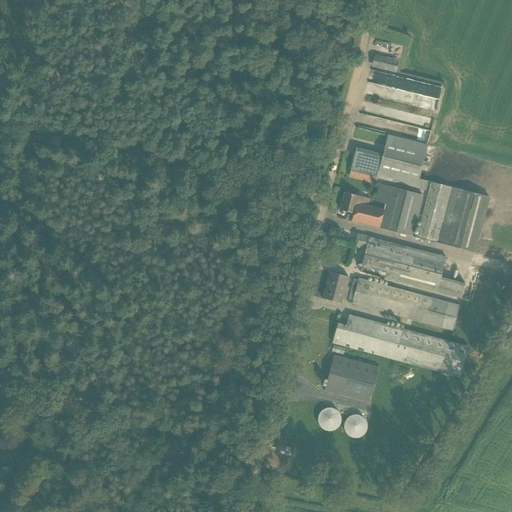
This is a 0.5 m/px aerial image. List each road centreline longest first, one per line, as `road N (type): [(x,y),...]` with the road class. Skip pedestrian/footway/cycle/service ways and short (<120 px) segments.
road 1 (track): [(0,122),(323,205)]
road 2 (unclassified): [(247,511),(323,205)]
road 3 (track): [(0,393),(261,456)]
road 4 (track): [(374,0),(335,158)]
